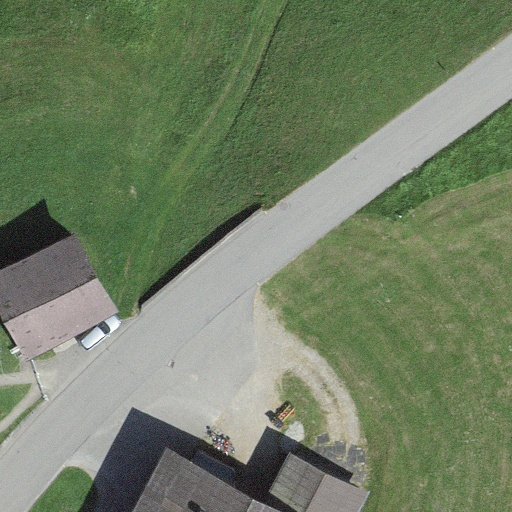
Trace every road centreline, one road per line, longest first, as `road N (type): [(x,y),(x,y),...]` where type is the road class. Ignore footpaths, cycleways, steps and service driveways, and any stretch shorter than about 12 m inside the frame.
road 1 (tertiary): [(511,62),(179,312),(30,458),(0,501)]
road 2 (track): [(101,389),(125,454),(112,511)]
